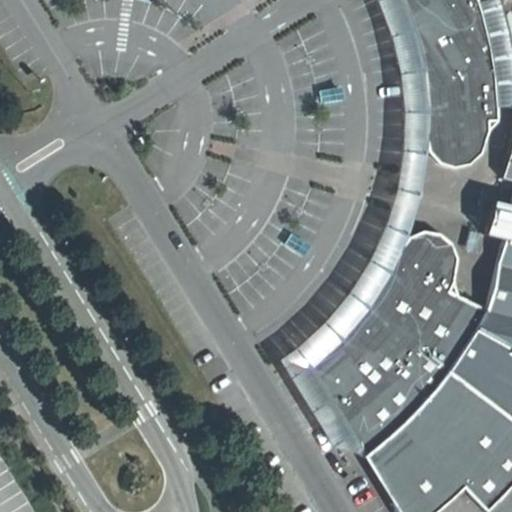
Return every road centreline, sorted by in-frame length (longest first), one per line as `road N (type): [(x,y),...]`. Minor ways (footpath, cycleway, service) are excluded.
road 1 (unclassified): [(333,511),(102,143)]
road 2 (secondary): [(181,472),(9,200)]
road 3 (secondary): [(0,354),(98,511)]
